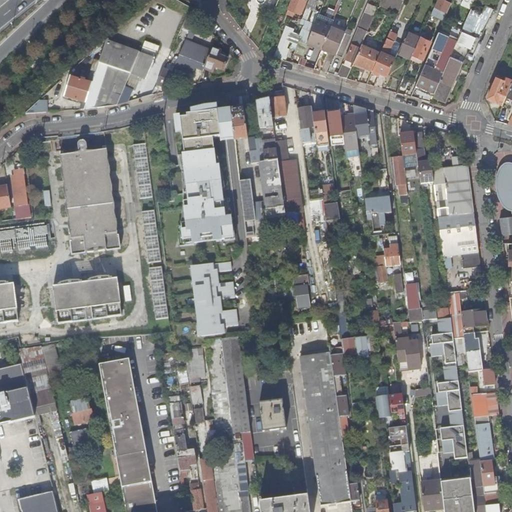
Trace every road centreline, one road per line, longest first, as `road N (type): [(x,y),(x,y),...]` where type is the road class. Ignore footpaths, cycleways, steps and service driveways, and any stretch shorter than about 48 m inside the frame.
road 1 (residential): [(472,130),(511,453)]
road 2 (residential): [(0,149),(26,126),(114,120),(272,73)]
road 3 (residential): [(272,73),(457,127)]
road 4 (unknown): [(316,511),(294,351)]
road 5 (unknown): [(448,511),(431,368)]
road 6 (residential): [(511,5),(457,127)]
